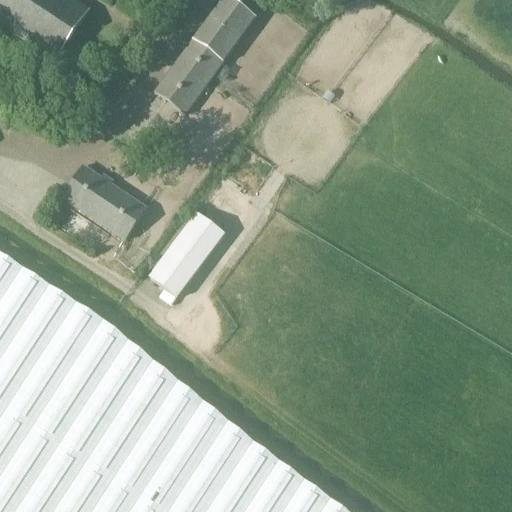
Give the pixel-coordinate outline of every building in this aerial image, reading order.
[(0,0),(0,24),(57,62),(90,11),(74,0),(0,0)] [(223,0),(190,46),(220,68),(256,19),(230,0),(223,0)] [(220,68),(190,46),(155,95),(184,116),(220,68)] [(97,67),(120,83),(134,63),(111,47),(97,67)] [(82,169),(62,198),(127,241),(146,212),(109,187),(111,184),(100,177),(98,179),(82,169)] [(198,218),(149,282),(175,302),(225,236),(198,218)] [(0,511),(343,511),(304,483),(128,343),(0,257),(0,511)]
